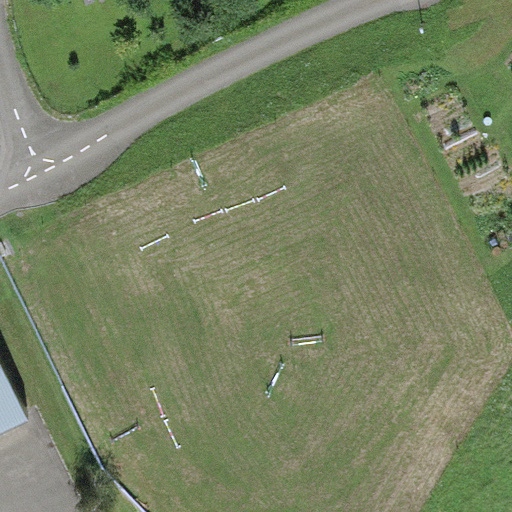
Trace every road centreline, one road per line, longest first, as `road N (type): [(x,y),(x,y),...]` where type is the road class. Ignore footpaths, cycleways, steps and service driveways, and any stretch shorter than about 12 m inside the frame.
road 1 (residential): [(43,170),(280,42),(385,0)]
road 2 (residential): [(0,51),(43,170)]
